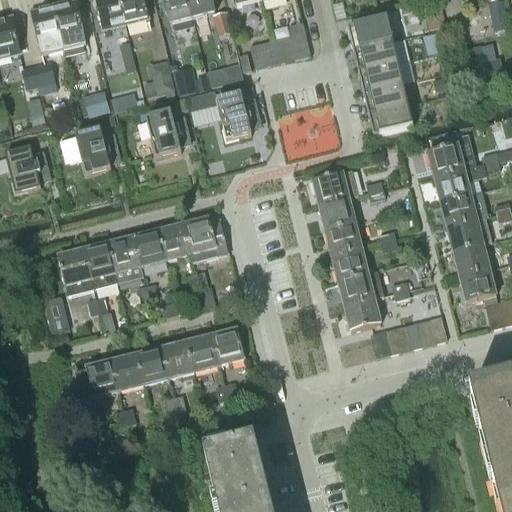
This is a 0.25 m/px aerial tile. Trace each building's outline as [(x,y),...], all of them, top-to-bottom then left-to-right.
[(103,34),(126,29),(118,0),(102,0),(96,2),(103,34)] [(118,0),(126,29),(148,23),(142,0),(118,0)] [(163,0),(167,18),(190,13),(186,0),(163,0)] [(186,0),(190,13),(193,23),(207,20),(206,16),(214,14),(210,0),(186,0)] [(261,5),(259,0),(233,0),(236,10),(242,9),(261,5)] [(415,0),(398,0),(402,18),(419,14),(415,0)] [(422,5),(429,33),(445,29),(438,1),(422,5)] [(487,7),(493,36),(509,32),(503,4),(487,7)] [(86,48),(76,6),(68,8),(67,5),(53,9),(62,44),(64,54),(86,48)] [(332,9),(336,23),(346,21),(343,6),(332,9)] [(64,54),(62,44),(53,9),(39,12),(40,15),(31,17),(42,59),(64,54)] [(227,16),(215,19),(213,20),(219,41),(232,38),(227,16)] [(3,21),(0,21),(0,63),(20,58),(12,22),(3,24),(3,21)] [(387,21),(347,31),(353,53),(392,43),(387,21)] [(303,27),(288,30),(291,41),(297,64),(311,60),(303,27)] [(291,41),(277,44),(283,67),(297,64),(291,41)] [(403,84),(414,82),(406,41),(395,43),(403,84)] [(392,43),(353,53),(358,75),(397,65),(392,43)] [(277,44),(263,47),(269,70),(283,67),(277,44)] [(263,47),(250,50),(255,74),(269,70),(263,47)] [(251,75),(247,58),(239,60),(243,77),(251,75)] [(149,70),(157,100),(175,96),(167,65),(149,70)] [(397,65),(358,75),(363,96),(403,87),(397,65)] [(51,67),(34,72),(39,91),(41,98),(58,94),(51,67)] [(172,75),(173,79),(178,101),(198,96),(195,84),(192,70),(172,75)] [(238,71),(207,78),(211,94),(242,87),(238,71)] [(39,91),(34,72),(22,75),(27,94),(39,91)] [(205,81),(195,84),(198,96),(198,98),(209,96),(205,81)] [(257,84),(245,87),(244,87),(246,98),(260,94),(257,84)] [(403,87),(363,96),(368,118),(408,109),(403,87)] [(84,106),(80,107),(84,121),(88,120),(89,122),(109,116),(104,98),(84,104),(84,106)] [(241,99),(216,105),(226,146),(251,139),(250,132),(261,129),(255,104),(243,106),(241,99)] [(188,114),(185,101),(173,104),(176,117),(188,114)] [(39,105),(27,108),(32,131),(45,128),(39,105)] [(408,109),(368,118),(373,140),(413,131),(408,109)] [(171,116),(145,122),(156,163),(181,157),(179,149),(184,148),(191,146),(185,121),(173,124),(171,116)] [(88,128),(75,131),(77,140),(90,136),(88,128)] [(77,140),(75,140),(86,181),(111,175),(109,167),(114,166),(121,164),(114,139),(103,142),(101,134),(90,136),(77,140)] [(464,175),(457,149),(428,156),(434,182),(464,175)] [(30,151),(5,157),(15,198),(41,192),(39,184),(43,183),(50,182),(44,156),(32,159),(30,151)] [(511,154),(496,158),(499,166),(511,163),(511,154)] [(498,167),(496,158),(481,161),(484,170),(498,167)] [(500,174),(498,167),(484,170),(486,178),(500,174)] [(470,200),(467,187),(487,182),(486,178),(484,170),(464,175),(434,182),(441,207),(470,200)] [(319,209),(349,202),(358,199),(352,175),(313,185),(319,209)] [(381,186),(366,190),(368,198),(383,194),(381,186)] [(385,202),(383,194),(368,198),(370,206),(385,202)] [(470,200),(441,207),(447,232),(477,225),(470,200)] [(355,227),(349,202),(319,209),(325,234),(355,227)] [(511,216),(511,207),(509,208),(508,207),(494,211),(496,220),(511,217),(511,216)] [(511,224),(511,221),(511,217),(496,220),(498,228),(511,224)] [(228,258),(220,225),(210,227),(209,223),(184,229),(192,259),(194,267),(228,258)] [(477,225),(447,232),(453,257),(483,250),(477,225)] [(355,227),(325,234),(331,260),(361,252),(355,227)] [(192,259),(184,229),(160,235),(167,265),(192,259)] [(167,265),(160,235),(134,242),(142,271),(167,265)] [(379,240),(381,248),(395,244),(393,236),(379,240)] [(142,271),(134,242),(109,248),(117,278),(119,287),(144,281),(142,271)] [(395,244),(381,248),(383,257),(398,253),(395,244)] [(117,278),(109,248),(84,254),(91,284),(117,278)] [(483,250),(453,257),(460,282),(489,275),(483,250)] [(361,252),(331,260),(338,285),(368,277),(361,252)] [(65,291),(91,284),(84,254),(58,261),(65,291)] [(489,275),(460,282),(466,308),(496,300),(489,275)] [(204,276),(197,278),(200,293),(208,291),(204,276)] [(368,277),(338,285),(344,310),(374,303),(368,277)] [(191,295),(200,293),(197,278),(187,281),(191,295)] [(391,290),(394,299),(408,295),(406,286),(391,290)] [(154,289),(146,291),(150,305),(158,303),(154,289)] [(137,293),(141,308),(150,305),(146,291),(137,293)] [(408,295),(394,299),(396,307),(410,303),(408,295)] [(104,301),(96,303),(100,318),(108,316),(104,301)] [(91,320),(100,318),(96,303),(87,306),(91,320)] [(374,303),(344,310),(351,336),(381,329),(374,303)] [(511,323),(508,305),(496,308),(502,331),(511,328),(511,323)] [(485,311),(491,334),(502,331),(496,308),(485,311)] [(441,322),(427,325),(433,349),(446,345),(441,322)] [(65,323),(49,328),(52,339),(68,335),(65,323)] [(427,325),(416,328),(422,352),(433,349),(427,325)] [(416,328),(405,331),(411,354),(422,352),(416,328)] [(405,331),(393,334),(399,357),(411,354),(405,331)] [(237,334),(212,340),(220,370),(245,364),(237,334)] [(393,334),(382,337),(387,360),(399,357),(393,334)] [(370,340),(371,340),(376,363),(387,360),(382,337),(370,340)] [(212,340),(187,347),(195,377),(220,370),(212,340)] [(187,347),(162,353),(170,383),(195,377),(187,347)] [(162,353),(137,359),(145,389),(170,383),(162,353)] [(137,359),(112,366),(119,396),(145,389),(137,359)] [(112,366),(86,372),(86,373),(74,376),(84,415),(97,412),(94,402),(119,396),(112,366)] [(511,511),(511,384),(470,395),(499,511),(511,511)] [(233,387),(225,390),(228,404),(237,402),(233,387)] [(220,407),(228,404),(225,390),(216,392),(220,407)] [(183,400),(174,402),(178,417),(187,415),(183,400)] [(170,419),(178,417),(174,402),(166,404),(170,419)] [(133,413),(124,415),(128,430),(136,427),(133,413)] [(119,432),(128,430),(124,415),(116,417),(119,432)] [(271,511),(256,449),(205,461),(217,511),(271,511)]
